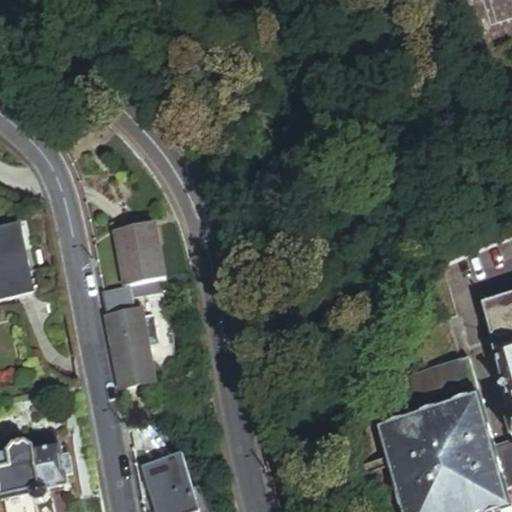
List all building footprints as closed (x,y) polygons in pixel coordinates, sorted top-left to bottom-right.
[(0,301),(18,299),(14,280),(33,277),(24,228),(0,231),(0,301)] [(133,290),(172,283),(160,230),(117,238),(128,291),(133,290)] [(18,299),(36,295),(33,277),(14,280),(18,299)] [(172,283),(133,290),(135,303),(171,297),(172,283)] [(163,348),(157,321),(146,323),(144,314),(138,315),(135,303),(133,290),(128,291),(105,296),(125,391),(141,388),(140,383),(158,380),(152,350),(163,348)] [(511,298),(488,305),(500,347),(511,343),(511,298)] [(511,343),(500,347),(498,347),(511,400),(511,343)] [(511,502),(508,490),(511,488),(511,442),(499,446),(475,357),(404,377),(440,511),(504,511),(511,510),(511,502)] [(50,494),(71,490),(69,480),(65,461),(63,451),(37,455),(36,452),(27,447),(15,449),(10,457),(12,471),(0,472),(0,483),(4,502),(35,497),(36,504),(42,507),(49,505),(52,500),(50,494)] [(76,478),(72,459),(65,461),(69,480),(76,478)] [(154,511),(186,511),(177,462),(145,468),(154,511)]
